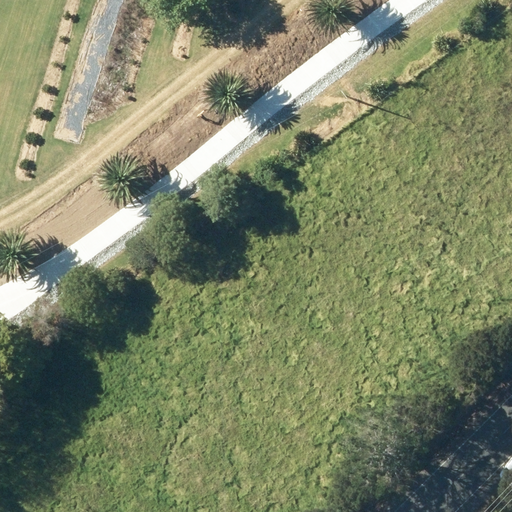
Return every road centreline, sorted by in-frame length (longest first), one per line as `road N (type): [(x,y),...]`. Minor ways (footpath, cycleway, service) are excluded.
road 1 (residential): [(412,0),(25,294),(0,305)]
road 2 (secondary): [(511,426),(428,511)]
